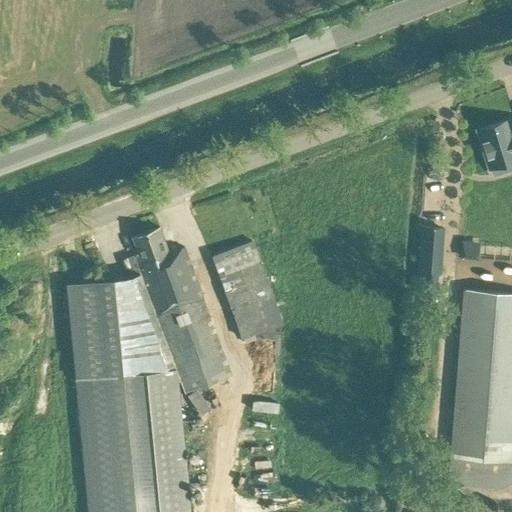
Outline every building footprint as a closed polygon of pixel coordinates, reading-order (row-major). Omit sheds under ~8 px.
[(506,120),(477,129),(489,166),(511,159),(511,129),(510,130),(506,120)] [(418,225),(415,267),(413,289),(436,291),(441,227),(418,225)] [(230,374),(184,246),(168,252),(159,227),(132,237),(137,254),(122,259),(126,270),(66,276),(89,511),(188,511),(176,382),(180,381),(183,391),(230,374)] [(241,337),(281,322),(251,239),(211,254),(241,337)] [(511,292),(462,288),(449,456),(511,461),(511,292)] [(421,477),(422,462),(404,461),(404,476),(421,477)]
